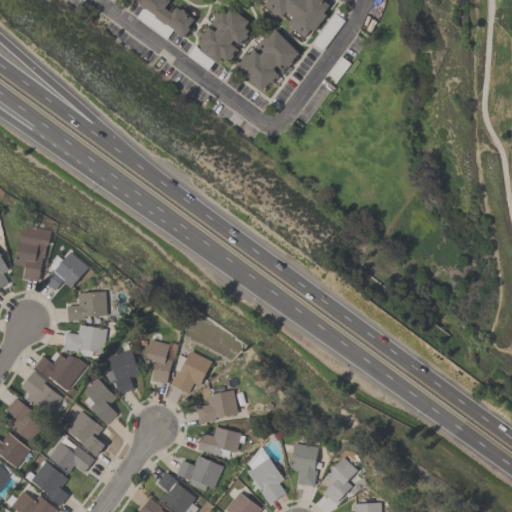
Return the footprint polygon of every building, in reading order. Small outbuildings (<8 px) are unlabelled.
[(140,0),(137,5),(183,39),(195,20),(167,0),(140,0)] [(267,0),(321,0),(328,5),(302,38),(263,6),(267,0)] [(195,47),(225,6),(253,26),(223,68),(195,47)] [(274,30),(298,53),(261,91),(236,67),(274,30)] [(13,264),(20,225),(49,230),(46,245),(44,245),(42,257),(41,257),(36,281),(21,278),(23,266),(13,264)] [(41,280),(50,270),(47,267),(51,262),(49,260),(54,254),(61,260),(68,252),(86,267),(69,287),(61,281),(53,290),(41,280)] [(0,288),(7,286),(2,275),(9,273),(0,254),(0,288)] [(76,293),(103,291),(104,315),(82,316),(82,319),(66,320),(65,305),(77,305),(76,293)] [(105,329),(101,353),(78,349),(78,352),(62,349),(65,332),(76,334),(78,324),(105,329)] [(143,366),(149,339),(168,344),(164,358),(170,360),(165,383),(150,380),(153,368),(143,366)] [(128,377),(132,389),(117,393),(113,381),(108,383),(105,372),(111,370),(106,356),(121,351),(119,346),(126,344),(127,349),(129,348),(138,374),(128,377)] [(169,384),(175,370),(173,369),(177,354),(185,358),(188,351),(210,362),(196,389),(187,385),(183,391),(169,384)] [(42,356),(53,365),(55,363),(53,361),(58,354),(64,359),(67,355),(77,358),(85,365),(64,389),(47,375),(46,377),(33,367),(42,356)] [(60,397),(45,416),(24,399),(28,394),(18,387),(31,371),(44,381),(42,383),(60,397)] [(115,398),(107,405),(116,414),(104,425),(82,401),(87,397),(82,391),(96,378),(115,398)] [(231,389),(236,413),(214,418),(214,420),(198,424),(195,407),(207,404),(205,395),(231,389)] [(40,426),(28,442),(7,426),(14,417),(5,410),(14,397),(30,410),(26,415),(40,426)] [(64,430),(79,410),(102,428),(95,437),(104,445),(95,456),(81,445),(82,443),(64,430)] [(200,433),(212,436),(214,427),(239,433),(238,435),(243,437),(242,443),(238,442),(235,452),(220,448),(218,455),(196,450),(200,433)] [(0,441),(7,432),(28,450),(14,468),(0,456),(0,441)] [(93,459),(82,473),(73,465),(67,473),(46,457),(58,441),(59,442),(63,437),(74,446),(75,445),(93,459)] [(316,446),(313,470),(315,470),(313,486),(296,484),(298,471),(288,470),(292,443),(316,446)] [(254,479),(248,471),(251,469),(248,466),(246,464),(259,447),(262,449),(267,457),(282,479),(277,483),(284,493),(267,505),(258,491),(255,493),(249,487),(252,481),(254,479)] [(222,466),(212,488),(205,485),(203,491),(187,484),(188,480),(174,474),(181,460),(192,465),(197,455),(222,466)] [(331,484),(323,477),(341,457),(355,470),(345,482),(349,486),(334,502),(323,492),(331,484)] [(59,487),(68,495),(60,505),(29,479),(45,461),(66,478),(59,487)] [(0,467),(9,475),(0,486),(0,467)] [(172,511),(157,499),(163,491),(168,496),(169,494),(156,483),(165,471),(176,480),(175,482),(194,498),(190,503),(196,508),(192,511),(172,511)] [(17,511),(10,506),(21,491),(33,500),(38,494),(56,509),(53,511),(17,511)] [(257,511),(227,511),(224,509),(238,491),(260,509),(257,511)] [(136,511),(148,497),(165,511),(164,511),(136,511)] [(380,503),(380,511),(351,511),(351,503),(380,503)]
